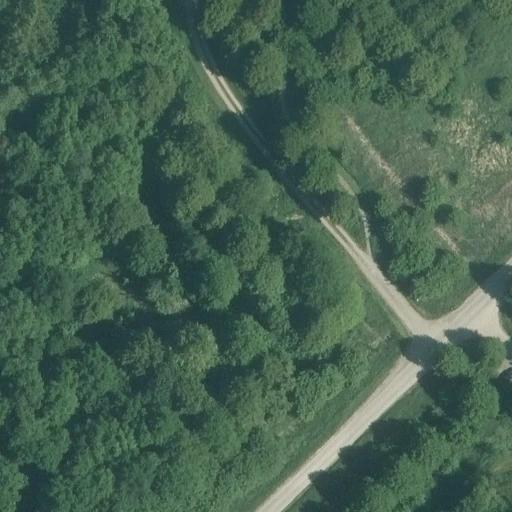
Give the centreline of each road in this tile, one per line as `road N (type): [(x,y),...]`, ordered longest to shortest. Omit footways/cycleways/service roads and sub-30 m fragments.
road 1 (tertiary): [(276,511),(511,270)]
road 2 (track): [(191,0),(199,41),(228,96),(368,269)]
